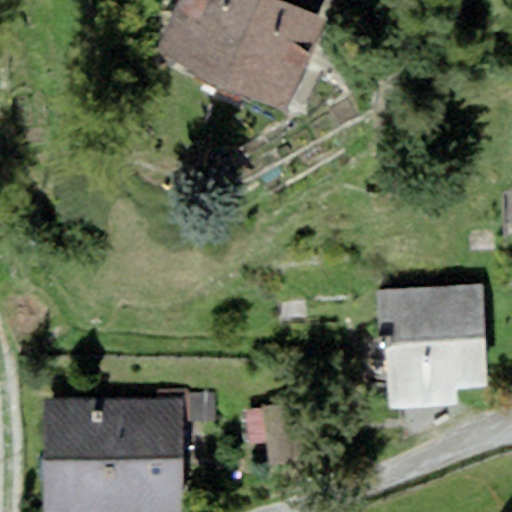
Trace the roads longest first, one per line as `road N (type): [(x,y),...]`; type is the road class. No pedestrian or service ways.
road 1 (residential): [(511,424),(272,511)]
road 2 (track): [(8,511),(0,363)]
